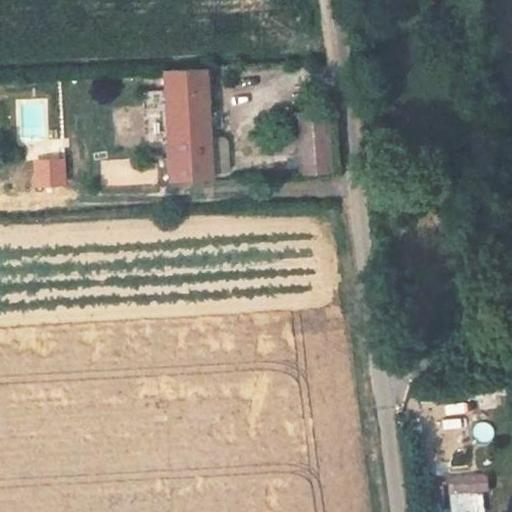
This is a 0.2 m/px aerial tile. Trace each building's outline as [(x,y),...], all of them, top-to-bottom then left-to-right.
[(205,96),(204,79),(204,71),(141,73),(141,79),(142,96),(144,159),(167,159),(167,181),(207,180),(207,177),(222,176),(226,172),(225,140),(206,140),(205,96)] [(291,116),(294,154),(295,172),(295,174),(328,173),(326,115),(291,116)] [(295,172),(294,154),(237,156),(238,175),(295,172)] [(154,181),(153,160),(125,161),(126,182),(154,181)] [(465,225),(433,230),(435,248),(467,243),(465,225)] [(483,479),(436,481),(438,499),(484,495),(483,479)]
